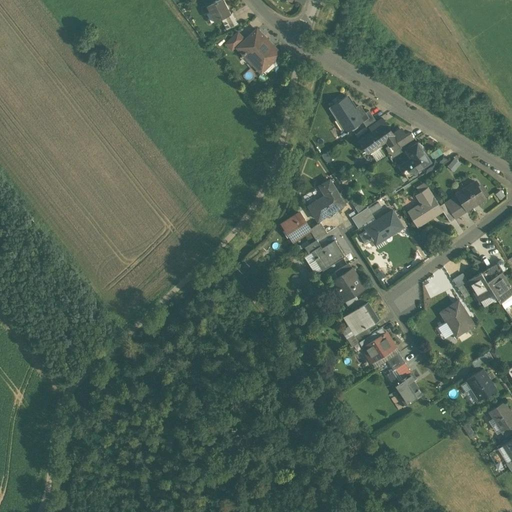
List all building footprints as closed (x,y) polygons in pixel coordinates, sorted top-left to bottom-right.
[(222,0),(216,0),(206,5),(209,12),(211,10),(216,20),(220,19),(229,14),(222,0)] [(229,14),(220,19),(225,30),(237,24),(231,13),(229,14)] [(264,37),(257,29),(237,48),(244,55),(247,52),(257,62),(254,65),(261,72),(280,54),(273,47),(271,48),(262,39),(264,37)] [(238,33),(226,44),(232,50),(243,39),(238,33)] [(350,101),(347,97),(330,107),(339,120),(343,117),(352,130),(364,122),(360,117),(365,114),(360,106),(356,109),(351,100),(350,101)] [(365,114),(360,117),(364,122),(366,126),(376,120),(370,111),(365,114)] [(384,122),(382,124),(380,120),(369,127),(373,132),(362,139),(362,140),(359,141),(367,153),(370,151),(376,161),(385,155),(378,146),(386,141),(389,145),(389,146),(397,140),(384,122)] [(397,140),(389,146),(389,145),(386,148),(390,154),(401,147),(397,140)] [(418,143),(408,150),(412,156),(415,154),(416,156),(400,167),(409,180),(418,174),(416,172),(422,169),(432,162),(418,143)] [(321,155),(325,163),(330,160),(329,158),(336,154),(332,148),(321,155)] [(453,158),(447,167),(454,172),(460,164),(453,158)] [(432,162),(422,169),(426,174),(439,165),(435,160),(432,162)] [(337,192),(330,180),(320,186),(326,196),(309,206),(318,221),(344,204),(337,192)] [(415,187),(419,193),(427,188),(423,182),(415,187)] [(475,182),(456,193),(457,195),(460,200),(467,211),(486,199),(485,198),(478,186),(475,182)] [(481,184),(478,186),(485,198),(489,196),(481,184)] [(439,206),(428,187),(427,188),(419,193),(415,195),(421,204),(408,212),(417,228),(443,211),(439,206)] [(342,189),(337,192),(344,204),(349,201),(342,189)] [(444,203),(448,208),(460,200),(457,195),(444,202),(444,203)] [(454,219),(467,211),(460,200),(448,208),(454,219)] [(373,203),(368,207),(372,213),(377,210),(373,203)] [(448,208),(444,203),(439,206),(443,211),(449,222),(454,219),(448,208)] [(370,221),(375,219),(372,213),(368,207),(363,210),(370,221)] [(370,221),(363,210),(352,217),(359,228),(370,221)] [(393,210),(365,228),(366,230),(359,234),(365,245),(371,241),(373,241),(374,243),(383,237),(384,239),(403,227),(393,210)] [(309,230),(311,229),(299,211),(279,223),(292,243),(310,231),(309,230)] [(311,229),(309,230),(310,231),(316,240),(327,233),(320,223),(311,229)] [(316,240),(304,247),(309,254),(314,251),(321,247),(316,240)] [(334,241),(322,249),(321,247),(314,251),(317,257),(313,260),(314,261),(316,260),(322,271),(345,257),(334,241)] [(497,262),(486,269),(492,278),(493,279),(500,274),(503,272),(497,262)] [(349,263),(334,272),(337,277),(352,268),(349,263)] [(337,277),(331,281),(338,291),(341,289),(347,298),(344,300),(344,301),(354,295),(365,288),(360,281),(358,282),(350,270),(352,269),(352,268),(337,277)] [(481,272),(468,281),(475,293),(474,293),(480,301),(494,292),(487,282),(481,272)] [(500,274),(493,279),(492,278),(487,282),(494,292),(500,302),(511,294),(511,290),(508,285),(500,274)] [(354,295),(344,301),(347,306),(358,300),(354,295)] [(473,325),(459,301),(441,312),(446,322),(449,320),(458,335),(473,325)] [(367,303),(343,318),(345,317),(355,334),(354,335),(355,335),(365,328),(378,320),(367,303)] [(382,327),(371,334),(374,340),(385,333),(382,327)] [(365,328),(355,335),(360,341),(369,335),(365,328)] [(385,333),(374,340),(371,334),(369,335),(360,341),(359,342),(372,363),(396,348),(386,332),(385,333)] [(360,341),(355,335),(354,335),(346,340),(351,347),(359,342),(360,341)] [(396,348),(372,363),(374,367),(386,360),(398,353),(399,352),(396,348)] [(488,352),(472,362),(476,369),(493,358),(488,352)] [(398,353),(386,360),(394,371),(399,368),(404,365),(406,364),(398,353)] [(404,365),(399,368),(405,377),(410,373),(404,365)] [(495,388),(483,369),(466,380),(478,399),(495,388)] [(405,377),(392,385),(397,391),(399,390),(408,403),(422,394),(413,380),(415,379),(411,372),(410,373),(405,377)] [(511,415),(503,402),(488,412),(500,430),(511,422),(511,415)] [(511,422),(500,430),(505,437),(511,432),(511,422)] [(462,426),(470,438),(474,435),(466,423),(462,426)] [(511,439),(503,445),(504,447),(511,458),(511,439)] [(497,449),(506,463),(511,459),(511,458),(504,447),(503,445),(497,449)]
